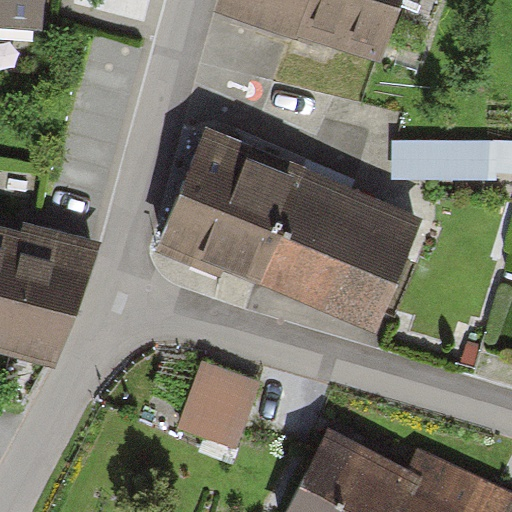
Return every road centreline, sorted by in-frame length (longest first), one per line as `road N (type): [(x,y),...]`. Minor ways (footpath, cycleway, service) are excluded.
road 1 (residential): [(120,307),(511,413)]
road 2 (residential): [(120,307),(196,0)]
road 3 (residential): [(14,511),(120,307)]
